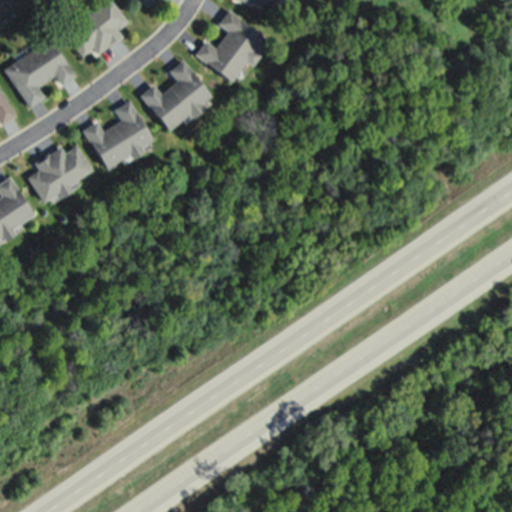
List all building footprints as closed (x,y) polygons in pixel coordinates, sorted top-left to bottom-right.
[(79,56),(90,49),(93,54),(120,35),(115,28),(126,21),(111,0),(105,0),(61,31),(79,56)] [(230,80),(244,60),(250,64),(257,53),(252,50),(262,35),(224,9),(215,23),(224,29),(212,46),(202,38),(191,53),(230,80)] [(25,106),(41,96),(34,85),(52,74),(58,84),(72,75),(48,37),(0,66),(25,106)] [(165,69),(173,79),(157,91),(151,82),(138,91),(165,131),(200,106),(198,102),(208,96),(181,58),(165,69)] [(0,121),(12,115),(0,93),(0,121)] [(79,127),(103,167),(150,139),(126,98),(109,108),(116,119),(99,129),(93,119),(79,127)] [(25,175),(39,200),(90,172),(71,139),(30,161),(35,170),(25,175)] [(0,234),(31,216),(6,174),(0,177),(0,234)]
